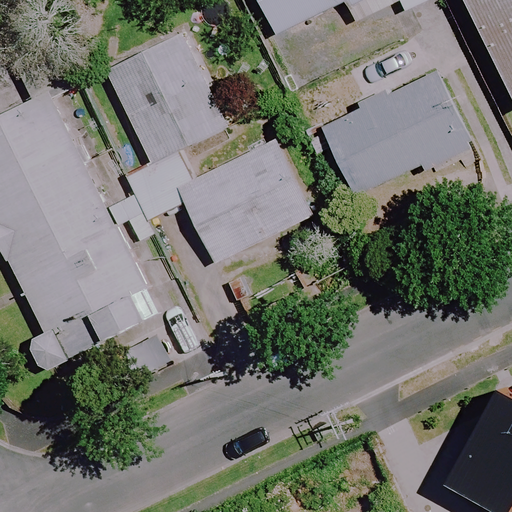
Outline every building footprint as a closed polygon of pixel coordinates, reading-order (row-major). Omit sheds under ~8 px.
[(259,0),(278,38),(348,4),(357,23),(400,2),(406,15),(437,0),(259,0)] [(511,0),(487,0),(511,52),(511,0)] [(230,129),(184,35),(107,72),(152,166),(230,129)] [(467,148),(435,81),(326,132),(357,200),(467,148)] [(163,316),(50,94),(0,119),(0,243),(48,338),(29,348),(44,377),(163,316)] [(314,220),(278,144),(195,183),(185,162),(133,187),(150,224),(187,206),(216,267),(314,220)] [(511,511),(511,454),(502,473),(474,459),(448,509),(454,511),(511,511)]
